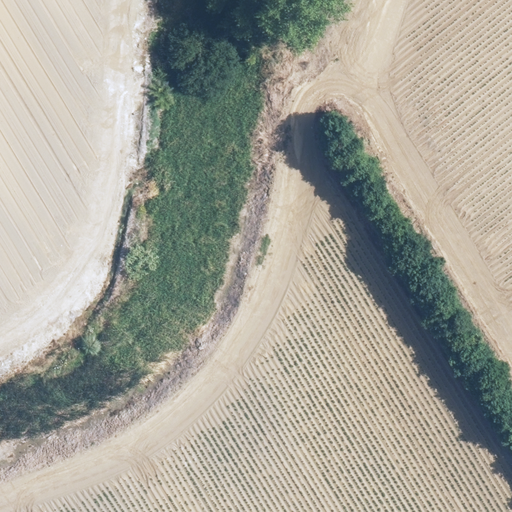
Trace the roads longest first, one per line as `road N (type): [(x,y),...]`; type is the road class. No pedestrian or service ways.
road 1 (track): [(108,0),(59,267),(39,296),(0,326)]
road 2 (track): [(426,0),(405,73),(399,134),(417,203)]
road 3 (track): [(417,203),(511,354)]
